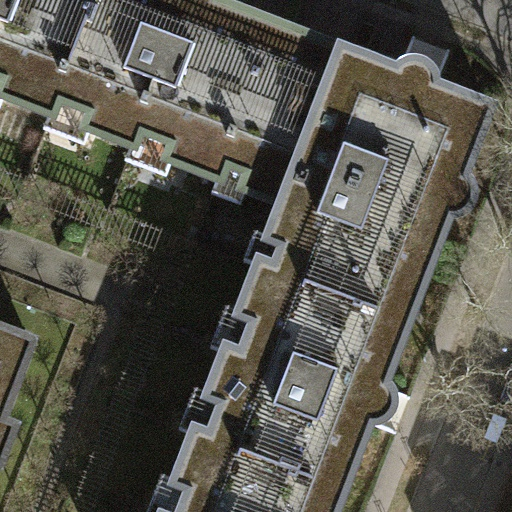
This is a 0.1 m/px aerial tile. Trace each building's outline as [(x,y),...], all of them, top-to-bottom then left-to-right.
[(58,98),(96,0),(0,0),(0,76),(7,80),(1,95),(51,115),(58,98)] [(226,165),(279,30),(214,4),(213,0),(96,0),(58,98),(93,112),(87,127),(135,146),(141,129),(176,143),(170,159),(221,178),(226,165)] [(279,30),(226,165),(250,175),(243,190),(282,205),(267,242),(284,248),(274,273),(406,324),(447,218),(456,217),(465,213),(470,205),(471,195),(467,185),(462,180),(489,111),(433,89),(433,81),(429,73),(422,68),(412,67),(404,70),(398,76),(279,30)] [(383,385),(406,324),(274,273),(257,267),(238,317),(254,323),(240,358),(224,352),(206,400),(222,405),(209,439),(343,490),(368,424),(378,423),(385,419),(388,412),(390,403),(388,393),(383,385)] [(0,459),(13,427),(0,422),(31,343),(0,331),(0,459)] [(335,511),(343,490),(209,439),(194,434),(175,484),(191,490),(182,511),(335,511)]
